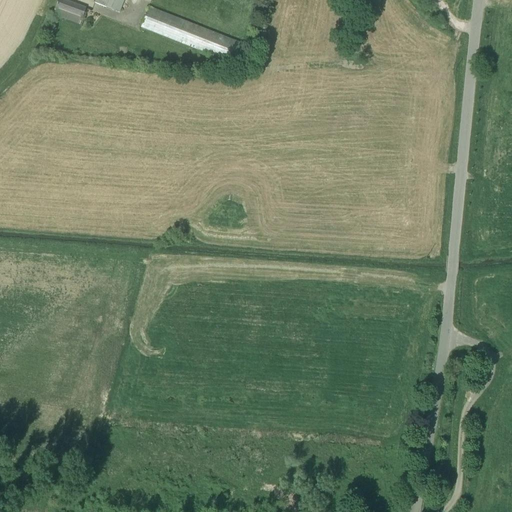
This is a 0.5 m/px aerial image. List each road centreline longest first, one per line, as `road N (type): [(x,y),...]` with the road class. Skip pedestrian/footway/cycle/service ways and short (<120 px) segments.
road 1 (unclassified): [(415,511),(445,339),(478,0)]
road 2 (track): [(441,511),(452,503),(461,415),(490,377),(477,344),(445,339)]
